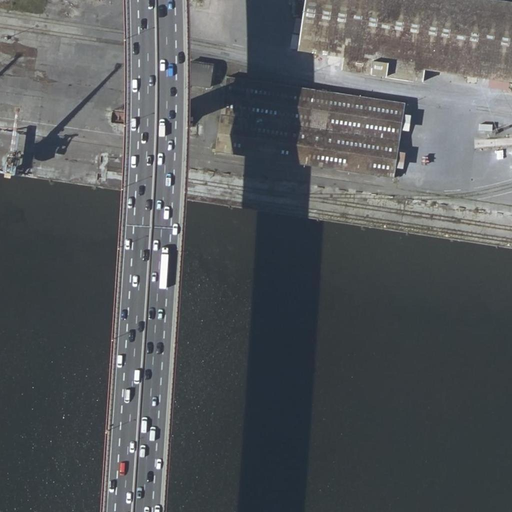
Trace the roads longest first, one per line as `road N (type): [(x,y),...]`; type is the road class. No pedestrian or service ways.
road 1 (trunk): [(163,511),(186,196),(186,0)]
road 2 (trunk): [(157,0),(157,192),(134,511)]
